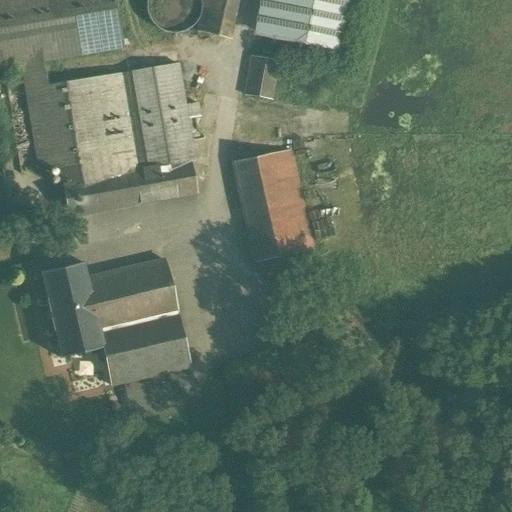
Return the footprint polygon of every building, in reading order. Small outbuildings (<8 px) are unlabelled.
[(120,0),(0,0),(0,90),(21,87),(47,230),(205,202),(182,74),(53,97),(48,70),(130,55),(120,0)] [(145,0),(143,4),(142,9),(143,19),(149,30),(157,36),(166,39),(172,39),(181,36),(190,29),(195,21),(196,11),(195,5),(192,0),(145,0)] [(238,0),(202,0),(195,36),(229,43),(238,0)] [(343,0),(255,0),(248,38),(333,54),(343,0)] [(273,102),(279,66),(254,63),(249,98),(273,102)] [(319,249),(295,151),(239,164),(263,262),(319,249)] [(185,373),(165,271),(85,286),(81,265),(35,274),(52,364),(99,355),(106,388),(185,373)]
